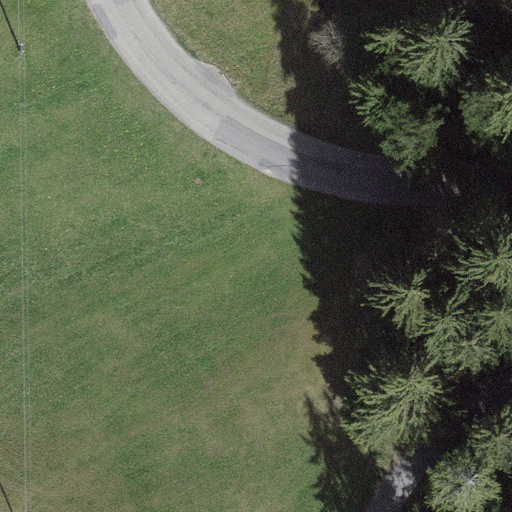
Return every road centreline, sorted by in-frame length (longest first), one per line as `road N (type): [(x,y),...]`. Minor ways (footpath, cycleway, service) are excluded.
road 1 (unclassified): [(116,0),(179,87),(224,125),(267,146),(375,179),(511,176)]
road 2 (track): [(511,387),(457,434),(403,511)]
